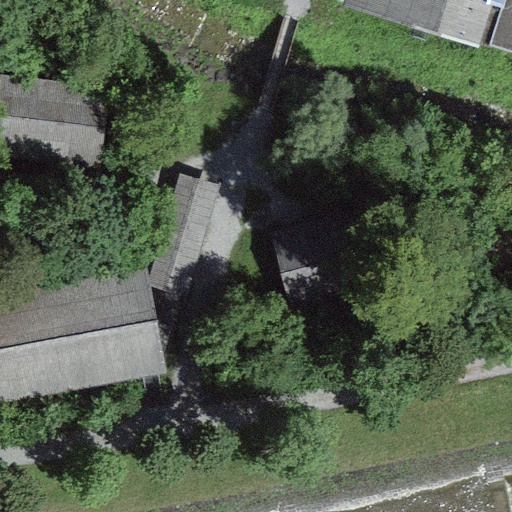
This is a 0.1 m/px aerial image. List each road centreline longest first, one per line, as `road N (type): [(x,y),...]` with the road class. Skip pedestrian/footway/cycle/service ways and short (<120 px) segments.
road 1 (track): [(511,365),(0,453)]
road 2 (track): [(170,421),(255,115)]
